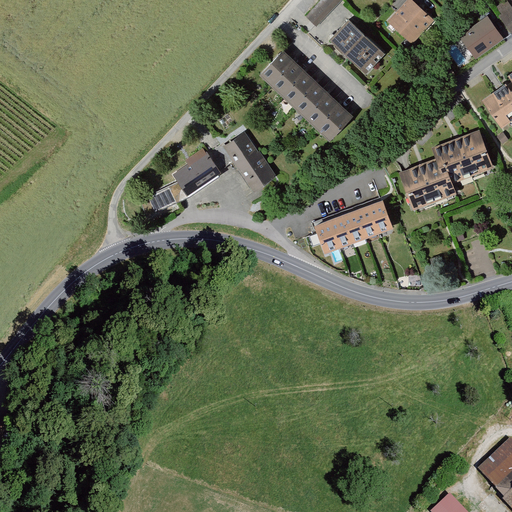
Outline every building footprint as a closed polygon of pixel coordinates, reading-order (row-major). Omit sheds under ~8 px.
[(315,0),(302,13),(315,26),(341,0),(315,0)] [(410,0),(405,0),(385,23),(408,43),(431,18),(410,0)] [(493,28),(500,38),(511,29),(511,13),(504,2),(495,8),(499,14),(495,16),(500,23),(493,28)] [(346,18),(326,38),(362,74),(382,54),(346,18)] [(277,49),(254,76),(326,138),(349,112),(277,49)] [(508,82),(482,99),(498,126),(511,117),(511,70),(504,76),(508,82)] [(479,127),(428,146),(432,158),(398,170),(412,208),(454,193),(450,180),(492,165),(479,127)] [(219,146),(250,191),(271,176),(241,132),(219,146)] [(165,176),(182,199),(217,174),(198,148),(183,158),(185,161),(165,176)] [(162,205),(157,196),(143,205),(148,214),(162,205)] [(383,200),(368,206),(379,234),(393,229),(383,200)] [(368,206),(355,211),(366,239),(379,234),(368,206)] [(355,211),(342,215),(353,244),(366,239),(355,211)] [(342,215),(329,220),(340,249),(353,244),(342,215)] [(314,226),(325,255),(340,249),(329,220),(314,226)] [(511,443),(507,438),(474,468),(498,500),(511,486),(511,443)] [(511,511),(511,486),(498,500),(509,511),(511,511)] [(463,511),(447,492),(428,511),(463,511)]
